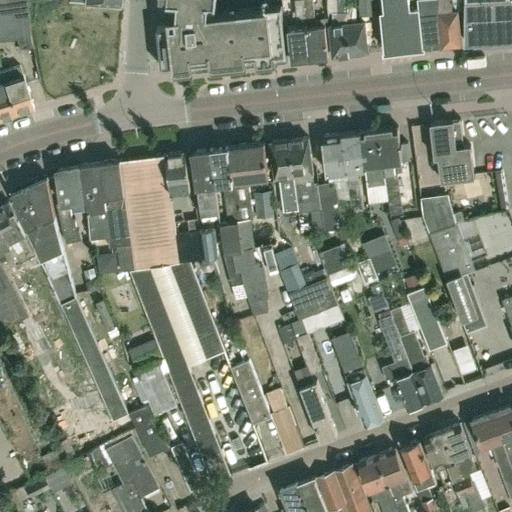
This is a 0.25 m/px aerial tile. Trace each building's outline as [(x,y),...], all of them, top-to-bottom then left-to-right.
[(0,0),(0,16),(30,17),(29,0),(0,0)] [(256,64),(275,62),(274,54),(286,53),(281,4),(266,6),(267,14),(253,15),(252,8),(237,9),(238,17),(207,20),(208,2),(216,2),(216,0),(177,0),(176,16),(175,16),(176,24),(157,26),(161,66),(174,65),(174,73),(193,71),(192,63),(211,61),(211,69),(246,65),(245,58),(256,56),(256,64)] [(287,28),(291,60),(310,58),(304,0),(294,0),(298,27),(287,28)] [(304,0),(310,58),(328,56),(325,24),(315,25),(312,0),(304,0)] [(333,23),(329,24),(332,56),(350,54),(347,22),(346,0),(336,0),(336,5),(337,11),(333,11),(333,23)] [(357,0),(359,16),(374,16),(375,16),(373,0),(357,0)] [(423,45),(418,0),(380,0),(381,10),(385,49),(423,45)] [(418,0),(423,45),(442,43),(438,10),(438,0),(418,0)] [(438,0),(438,10),(442,43),(461,41),(458,9),(452,10),(452,0),(438,0)] [(465,6),(465,40),(483,39),(485,39),(482,0),(465,0),(466,6),(465,6)] [(511,0),(482,0),(485,39),(487,39),(511,37),(511,0)] [(31,17),(30,17),(0,16),(0,27),(31,27),(31,17)] [(350,54),(368,52),(365,20),(347,22),(350,54)] [(19,65),(3,70),(4,80),(14,112),(33,106),(19,65)] [(0,116),(14,112),(4,80),(3,70),(0,71),(0,116)] [(460,118),(430,122),(434,157),(438,156),(441,180),(474,176),(470,144),(463,145),(460,118)] [(398,128),(398,125),(379,128),(385,175),(394,174),(393,161),(409,159),(407,142),(399,143),(398,128)] [(379,128),(360,130),(364,166),(367,186),(385,184),(384,175),(385,175),(379,128)] [(360,130),(341,132),(345,169),(364,166),(360,130)] [(345,169),(341,132),(323,134),(327,172),(328,172),(345,170),(345,169)] [(314,182),(309,136),(290,138),(298,209),(321,206),(318,183),(319,183),(319,181),(314,182)] [(290,138),(270,141),(275,176),(279,176),(283,211),(298,209),(290,138)] [(233,182),(238,220),(239,232),(242,248),(253,246),(254,246),(250,215),(253,215),(252,204),(248,180),(268,177),(264,141),(228,145),(233,182)] [(228,145),(210,148),(219,210),(227,208),(224,183),(233,182),(228,145)] [(201,212),(219,210),(210,148),(192,150),(197,187),(198,186),(201,212)] [(185,151),(166,153),(171,191),(190,189),(185,151)] [(174,382),(211,480),(230,473),(189,364),(225,349),(191,259),(180,261),(171,191),(166,153),(120,158),(135,268),(130,269),(174,382)] [(101,161),(81,163),(86,199),(90,238),(109,236),(110,246),(117,245),(120,270),(130,269),(135,268),(120,158),(101,161)] [(81,163),(57,168),(62,202),(57,203),(66,242),(82,239),(79,228),(76,228),(75,216),(72,217),(70,201),(86,199),(81,163)] [(406,201),(418,200),(417,167),(404,167),(406,201)] [(55,215),(47,174),(11,191),(19,209),(38,252),(43,261),(64,251),(55,215)] [(385,184),(390,214),(403,212),(397,174),(394,174),(385,175),(384,175),(385,184)] [(358,176),(346,177),(349,196),(361,195),(358,176)] [(339,206),(338,199),(336,180),(329,181),(319,183),(318,183),(321,206),(324,230),(342,227),(339,206)] [(421,197),(423,211),(423,217),(429,232),(456,223),(448,194),(421,197)] [(0,223),(21,262),(38,252),(19,209),(15,211),(10,201),(0,206),(0,223)] [(398,238),(406,236),(398,218),(391,220),(398,238)] [(269,294),(267,281),(264,265),(260,266),(259,261),(255,261),(253,246),(242,248),(239,232),(238,220),(220,222),(224,252),(232,283),(242,281),(242,282),(253,310),(268,308),(267,295),(269,294)] [(447,279),(448,279),(467,330),(486,322),(466,272),(477,268),(465,238),(460,222),(456,223),(429,232),(447,279)] [(0,257),(6,270),(21,262),(0,223),(0,257)] [(199,229),(200,230),(203,257),(218,254),(215,227),(199,229)] [(320,252),(328,273),(349,265),(341,244),(320,252)] [(0,322),(3,328),(29,314),(6,270),(0,257),(0,322)] [(289,292),(306,285),(298,262),(280,269),(289,292)] [(337,303),(337,301),(327,276),(306,285),(289,292),(299,318),(337,303)] [(446,340),(424,284),(408,291),(430,347),(446,340)] [(358,304),(371,299),(366,287),(353,291),(358,304)] [(511,295),(511,296),(502,299),(511,324),(511,295)] [(77,296),(61,303),(112,418),(128,410),(77,296)] [(104,297),(96,301),(108,329),(116,326),(104,297)] [(425,400),(443,394),(431,363),(430,363),(426,353),(423,354),(413,329),(411,330),(401,304),(391,308),(393,313),(392,314),(416,375),(425,400)] [(396,377),(407,407),(425,400),(416,375),(392,314),(379,319),(395,360),(382,365),(388,380),(396,377)] [(383,416),(371,386),(371,387),(356,348),(349,330),(331,337),(344,370),(352,394),(353,393),(364,423),(383,416)] [(28,352),(17,331),(6,336),(18,358),(28,352)] [(127,350),(119,332),(111,336),(119,354),(127,350)] [(313,372),(321,369),(312,345),(306,332),(296,336),(309,374),(313,372)] [(129,348),(136,366),(162,355),(155,338),(129,348)] [(468,345),(474,369),(484,367),(478,343),(468,345)] [(136,369),(154,413),(177,403),(159,359),(136,369)] [(232,366),(254,422),(271,415),(257,379),(249,359),(232,366)] [(321,439),(337,433),(316,378),(300,385),(321,439)] [(266,392),(274,411),(288,406),(280,386),(266,392)] [(130,411),(149,455),(168,446),(149,402),(130,411)] [(511,407),(510,403),(491,410),(511,463),(511,465),(511,407)] [(287,452),(305,445),(289,405),(288,406),(274,411),(271,413),(287,452)] [(491,410),(472,417),(482,445),(490,442),(511,500),(511,465),(511,463),(491,410)] [(472,452),(460,421),(442,428),(474,509),(481,506),(471,479),(473,479),(470,471),(477,469),(470,452),(472,452)] [(474,509),(442,428),(424,435),(436,465),(445,462),(464,508),(472,505),(474,509)] [(138,511),(162,511),(159,511),(148,511),(140,496),(159,485),(132,433),(105,447),(113,463),(121,478),(122,480),(138,511)] [(409,443),(400,446),(422,501),(425,511),(430,511),(437,510),(432,497),(428,486),(436,483),(431,470),(420,439),(418,440),(415,438),(411,440),(409,443)] [(201,484),(182,440),(171,445),(190,489),(201,484)] [(409,511),(402,494),(412,490),(395,445),(377,452),(400,511),(409,511)] [(86,454),(93,468),(94,467),(93,466),(102,462),(105,467),(113,463),(105,447),(97,451),(96,449),(86,454)] [(45,461),(51,472),(64,465),(72,461),(66,450),(45,461)] [(400,511),(377,452),(358,459),(373,498),(383,494),(389,511),(400,511)] [(93,468),(86,454),(72,461),(64,465),(73,482),(74,481),(72,478),(93,468)] [(371,507),(364,492),(353,461),(335,467),(336,468),(325,471),(337,501),(335,502),(338,511),(355,511),(360,510),(371,507)] [(64,465),(51,472),(46,475),(52,487),(54,491),(73,482),(64,465)] [(319,511),(318,508),(334,502),(337,511),(338,511),(335,502),(337,501),(325,471),(314,475),(297,482),(309,511),(319,511)] [(52,487),(46,475),(25,485),(31,497),(52,487)] [(117,511),(138,511),(122,480),(110,486),(117,500),(112,502),(117,511)] [(309,511),(297,482),(280,488),(290,511),(309,511)]
